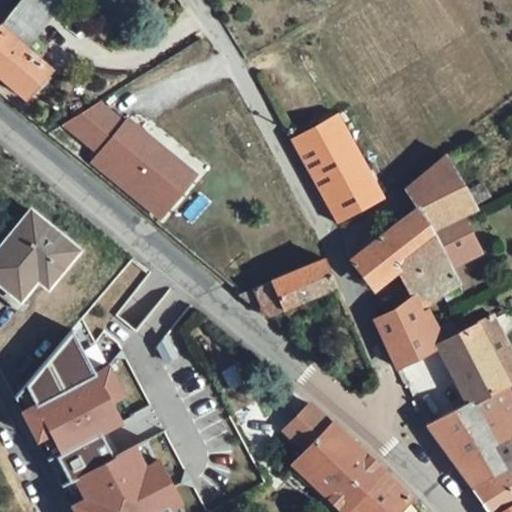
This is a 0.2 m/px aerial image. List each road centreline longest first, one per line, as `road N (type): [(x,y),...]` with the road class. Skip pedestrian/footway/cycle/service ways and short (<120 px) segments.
road 1 (unclassified): [(389,440),(200,292),(0,119)]
road 2 (unclassified): [(193,0),(271,127),(390,379),(389,440)]
